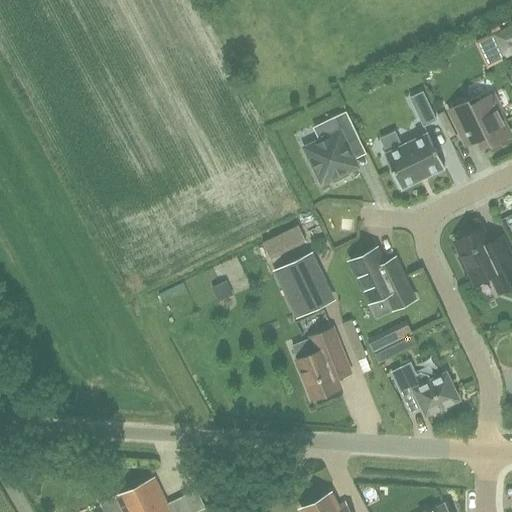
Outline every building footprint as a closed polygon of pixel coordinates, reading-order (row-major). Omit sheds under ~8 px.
[(511,50),(511,25),(491,35),(499,52),(501,56),(511,50)] [(499,52),(491,35),(474,43),(482,60),(499,52)] [(436,121),(423,93),(410,99),(423,127),(436,121)] [(467,146),(478,141),(482,150),(510,137),(498,113),(501,112),(493,95),(471,105),(469,101),(449,110),(467,146)] [(349,176),(347,173),(357,168),(346,144),(358,138),(346,113),(334,119),(340,132),(304,149),(321,185),(332,180),(334,183),(349,176)] [(444,169),(428,134),(384,155),(401,190),(444,169)] [(511,287),(511,258),(511,259),(502,238),(489,244),(482,230),(478,232),(474,230),(467,234),(465,238),(455,243),(462,257),(459,258),(465,270),(468,269),(474,283),(487,277),(492,279),(499,294),(511,287)] [(396,261),(385,266),(376,249),(350,262),(370,302),(386,294),(393,309),(414,299),(396,261)] [(326,303),(304,258),(275,272),(297,317),(326,303)] [(412,334),(407,323),(396,329),(401,340),(412,334)] [(349,374),(342,355),(332,329),(311,337),(317,352),(296,360),(312,400),(339,389),(335,379),(349,374)] [(377,337),(368,342),(373,353),(383,348),(377,337)] [(373,356),(378,367),(418,348),(412,337),(373,356)] [(413,391),(425,416),(459,401),(446,374),(430,381),(428,376),(420,374),(416,376),(410,364),(391,373),(402,397),(413,391)] [(171,511),(155,478),(134,488),(145,511),(171,511)] [(145,511),(134,488),(115,497),(122,511),(145,511)] [(348,511),(346,506),(342,507),(338,510),(330,495),(302,510),(303,511),(348,511)]
